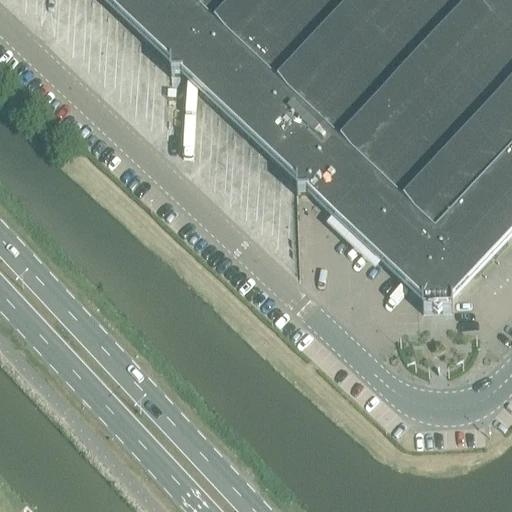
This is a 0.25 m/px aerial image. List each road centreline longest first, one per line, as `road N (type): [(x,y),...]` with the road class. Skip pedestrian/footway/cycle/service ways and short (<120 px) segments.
road 1 (unclassified): [(0,25),(370,376),(406,399),(447,410),(489,391),(511,369)]
road 2 (secondary): [(252,511),(0,237)]
road 3 (secondary): [(0,294),(203,511)]
